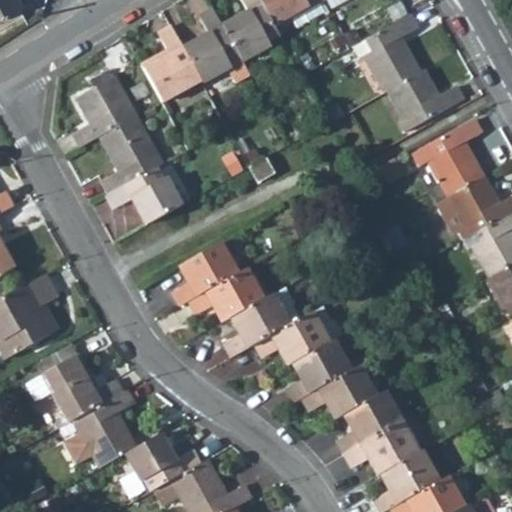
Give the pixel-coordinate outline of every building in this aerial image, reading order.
[(13,0),(0,0),(0,20),(19,11),(13,0)] [(236,0),(234,1),(244,19),(218,34),(236,66),(238,69),(265,54),(263,51),(275,44),(250,0),(236,0)] [(250,0),(275,44),(277,47),(324,20),(313,0),(250,0)] [(313,0),(324,20),(350,5),(347,0),(313,0)] [(180,55),(198,88),(200,91),(226,76),(225,73),(236,66),(218,34),(208,16),(196,23),(205,41),(180,55)] [(404,22),(360,46),(347,54),(352,63),(357,60),(379,99),(386,95),(412,80),(392,46),(411,35),(404,22)] [(138,74),(157,108),(159,111),(198,88),(180,55),(168,33),(154,41),(164,59),(138,74)] [(449,91),(432,101),(417,76),(412,80),(386,95),(402,124),(398,127),(403,136),(457,105),(449,91)] [(86,130),(69,140),(77,153),(96,143),(131,123),(109,83),(71,104),(86,130)] [(131,123),(96,143),(115,177),(99,186),(106,200),(152,173),(159,170),(131,123)] [(478,183),(459,149),(477,140),(469,126),(403,163),(409,175),(426,165),(446,201),(478,183)] [(271,179),(262,164),(246,173),(255,188),(271,179)] [(400,183),(390,165),(376,173),(385,191),(400,183)] [(111,214),(128,205),(144,231),(179,211),(162,183),(158,185),(152,173),(106,200),(104,201),(111,214)] [(478,183),(446,201),(434,208),(451,238),(458,234),(463,243),(475,236),(477,234),(500,222),(493,208),(510,198),(495,173),(478,183)] [(0,214),(9,209),(1,193),(0,193),(0,214)] [(511,241),(507,234),(511,231),(511,214),(500,222),(477,234),(475,236),(480,245),(471,249),(489,280),(511,267),(511,241)] [(179,313),(188,308),(236,281),(220,251),(178,275),(187,291),(171,300),(179,313)] [(0,254),(0,277),(10,271),(0,254)] [(511,267),(489,280),(507,311),(511,307),(511,267)] [(221,329),(227,326),(263,306),(246,276),(236,281),(188,308),(196,322),(212,313),(221,329)] [(0,300),(0,357),(2,362),(54,331),(41,307),(54,299),(41,277),(0,300)] [(230,365),(251,352),(286,332),(268,302),(263,306),(227,326),(237,342),(222,351),(230,365)] [(288,371),(331,347),(329,344),(335,341),(337,334),(331,324),(324,322),(319,314),(286,332),(251,352),(260,366),(275,358),(284,374),(288,371)] [(339,342),(331,347),(288,371),(297,387),(282,396),(290,410),(300,405),(357,372),(339,342)] [(62,346),(27,366),(34,379),(69,359),(62,346)] [(45,397),(62,426),(66,424),(114,396),(107,384),(102,386),(101,383),(92,380),(86,384),(69,359),(34,379),(17,389),(27,406),(45,397)] [(342,421),(374,402),(357,372),(300,405),(306,417),(323,408),(333,426),(342,421)] [(126,407),(119,393),(114,396),(66,424),(74,436),(57,446),(69,468),(86,458),(94,470),(119,456),(129,450),(110,417),(126,407)] [(336,446),(344,460),(400,428),(383,398),(374,402),(342,421),(352,437),(336,446)] [(379,480),(417,459),(400,428),(344,460),(351,472),(367,463),(377,481),(379,480)] [(186,453),(169,462),(153,436),(129,450),(119,456),(136,484),(140,482),(146,493),(149,491),(193,466),(186,453)] [(420,457),(417,459),(379,480),(389,496),(371,506),(374,511),(393,511),(437,487),(420,457)] [(149,491),(158,507),(175,498),(183,511),(224,511),(228,510),(245,500),(237,487),(221,496),(200,461),(193,466),(149,491)] [(19,511),(0,482),(0,509),(1,511),(19,511)] [(461,511),(445,483),(437,487),(393,511),(461,511)] [(21,495),(29,508),(46,498),(38,485),(21,495)]
